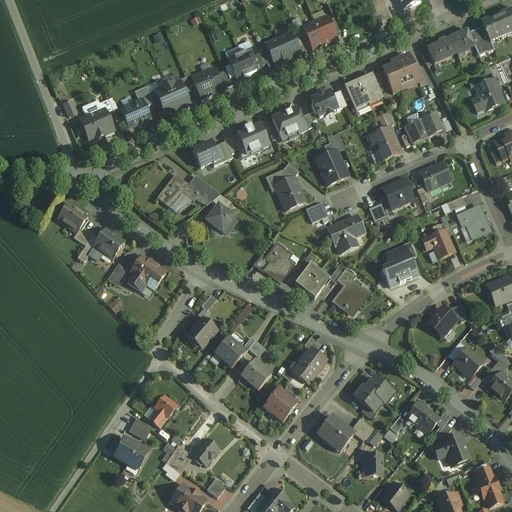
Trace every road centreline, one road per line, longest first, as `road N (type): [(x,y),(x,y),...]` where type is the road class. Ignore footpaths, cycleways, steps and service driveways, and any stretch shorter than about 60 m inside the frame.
road 1 (residential): [(78,177),(442,19)]
road 2 (residential): [(50,511),(158,350)]
road 3 (unclassified): [(8,0),(78,177)]
road 4 (residential): [(366,346),(433,383),(511,457)]
road 5 (residential): [(206,272),(366,346)]
road 6 (residential): [(511,255),(461,276),(366,346)]
road 7 (residential): [(78,177),(135,227),(206,272)]
road 8 (residential): [(277,455),(158,350)]
road 9 (residential): [(366,346),(277,455)]
road 10 (residential): [(464,142),(344,200)]
